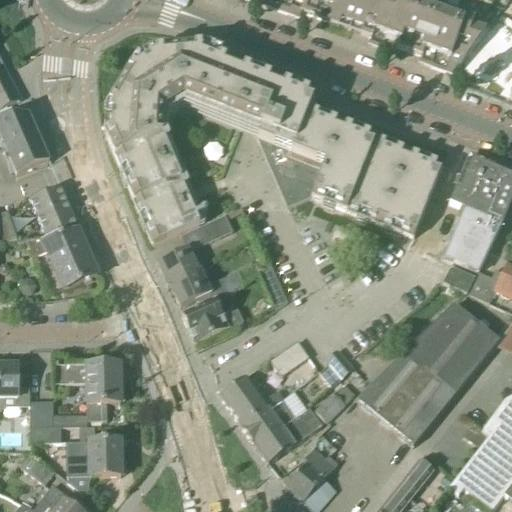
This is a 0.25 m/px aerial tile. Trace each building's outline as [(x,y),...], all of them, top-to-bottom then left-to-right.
[(301,15),(352,34),(370,41),(367,47),(393,56),(395,50),(408,55),(425,8),(409,2),(404,0),(251,0),(249,3),(299,22),(301,15)] [(459,0),(409,0),(409,2),(425,8),(453,18),(459,0)] [(418,66),(453,79),(465,62),(489,31),(453,18),(425,8),(408,55),(420,59),(418,66)] [(511,33),(496,22),(453,79),(474,88),(479,81),(486,84),(480,90),(502,99),(511,85),(511,33)] [(358,215),(369,220),(367,224),(389,233),(391,229),(402,233),(400,237),(412,242),(441,169),(429,165),(428,169),(416,165),(418,160),(396,151),(394,156),(383,151),(385,147),(364,138),(362,143),(351,139),(353,134),(330,125),(329,130),(318,125),(319,121),(290,109),(296,94),(264,82),(262,86),(249,81),(250,76),(200,57),(200,52),(149,57),(150,62),(137,70),(133,67),(104,115),(109,118),(109,137),(105,139),(121,176),(125,174),(131,187),(126,189),(140,220),(144,218),(150,231),(145,233),(152,249),(199,229),(161,141),(157,142),(156,139),(161,137),(162,121),(158,120),(158,115),(163,112),(165,115),(179,106),(177,103),(182,100),(187,102),(185,106),(259,135),(256,143),(290,156),(276,190),(286,213),(311,202),(322,206),(324,202),(335,206),(334,211),(356,219),(358,215)] [(0,112),(7,111),(20,104),(0,65),(0,112)] [(18,180),(49,167),(27,119),(0,122),(0,158),(8,157),(18,180)] [(479,277),(498,233),(511,198),(511,175),(501,171),(499,176),(466,163),(447,206),(462,213),(443,263),(479,277)] [(30,202),(46,242),(77,233),(60,193),(30,202)] [(0,217),(0,247),(17,244),(8,216),(0,217)] [(205,228),(199,231),(207,247),(232,236),(226,224),(224,219),(205,228)] [(77,233),(46,242),(25,244),(34,260),(45,255),(63,294),(97,280),(77,233)] [(197,275),(187,256),(186,253),(156,267),(167,291),(169,290),(197,275)] [(498,285),(479,277),(471,300),(490,308),(495,297),(511,304),(511,268),(506,267),(498,285)] [(247,272),(238,276),(243,288),(252,282),(256,279),(252,270),(247,272)] [(473,283),(449,271),(441,288),(465,299),(473,283)] [(180,312),(210,298),(207,290),(199,274),(197,275),(169,290),(180,312)] [(243,288),(238,276),(237,276),(227,281),(234,295),(243,288)] [(215,305),(181,321),(190,340),(194,338),(196,342),(194,342),(193,343),(193,344),(193,346),(194,347),(195,347),(197,347),(199,347),(199,348),(201,347),(201,346),(242,326),(237,314),(223,321),(215,305)] [(412,451),(494,352),(498,346),(453,310),(355,405),(412,451)] [(511,327),(498,346),(494,352),(511,358),(511,327)] [(297,346),(269,365),(280,382),(308,362),(297,346)] [(318,377),(331,393),(353,374),(337,354),(324,365),(328,369),(318,377)] [(0,369),(0,402),(29,402),(29,392),(17,392),(17,369),(0,369)] [(87,409),(86,420),(52,421),(52,407),(29,408),(29,411),(30,433),(60,433),(87,432),(86,426),(106,426),(106,408),(120,408),(119,369),(55,370),(55,390),(87,389),(87,409)] [(263,406),(246,381),(218,401),(240,431),(267,413),(269,416),(283,406),(277,396),(263,406)] [(332,397),(313,415),(325,428),(345,410),(343,409),(354,399),(343,388),(333,398),(332,397)] [(492,511),(501,500),(502,501),(511,487),(511,394),(479,438),(486,443),(478,454),(448,494),(457,501),(462,493),(486,511),(492,511)] [(267,413),(240,431),(254,451),(295,422),(283,406),(269,416),(267,413)] [(295,422),(254,451),(267,470),(321,431),(308,414),(295,423),(295,422)] [(486,443),(479,438),(469,430),(461,441),(478,454),(486,443)] [(60,447),(60,433),(30,433),(30,448),(60,447)] [(67,487),(87,502),(90,481),(121,481),(120,479),(120,445),(89,445),(89,447),(65,447),(66,482),(72,482),(67,487)] [(284,492),(306,511),(320,511),(335,496),(322,485),(336,469),(327,461),(324,465),(312,455),(303,465),(305,468),(284,492)] [(54,477),(30,458),(20,471),(44,490),(54,477)] [(418,465),(379,511),(403,511),(432,476),(418,465)] [(511,487),(502,501),(511,507),(511,487)] [(41,505),(35,511),(73,511),(71,510),(73,507),(52,491),(41,505)]
